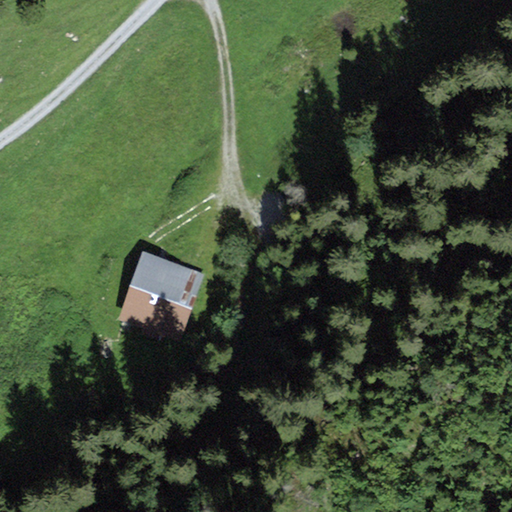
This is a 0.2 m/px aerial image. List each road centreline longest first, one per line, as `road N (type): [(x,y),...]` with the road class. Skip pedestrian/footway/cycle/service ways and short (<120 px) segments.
road 1 (track): [(209,0),(229,116),(231,187),(255,227),(251,299),(245,362),(172,511)]
road 2 (track): [(159,0),(0,143)]
